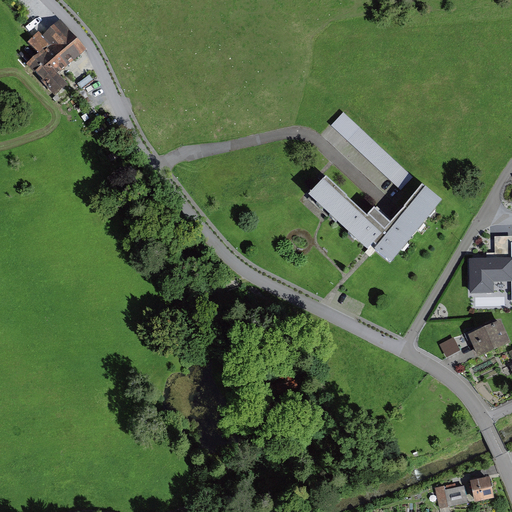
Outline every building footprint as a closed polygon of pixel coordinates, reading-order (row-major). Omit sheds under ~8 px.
[(61,76),(89,51),(63,22),(46,38),(42,34),(33,42),(43,54),(31,65),(59,95),(70,85),(61,76)] [(405,191),(417,178),(347,113),(335,126),(405,191)] [(332,178),(314,198),(375,252),(379,248),(395,262),(447,203),(430,188),(400,221),(383,206),(375,216),(332,178)] [(511,254),(511,244),(511,238),(495,239),(495,253),(486,253),(486,261),(472,261),(473,293),(493,292),(492,282),(511,281),(511,254)] [(511,343),(502,322),(473,335),(472,332),(467,334),(478,358),(511,343)] [(455,337),(441,343),(447,357),(461,350),(455,337)] [(302,371),(275,378),(279,394),(306,387),(302,371)] [(475,479),(480,503),(499,499),(495,478),(485,480),(484,477),(475,479)] [(448,486),(438,488),(443,510),(472,503),(468,487),(459,489),(458,484),(451,486),(452,490),(449,491),(448,486)]
